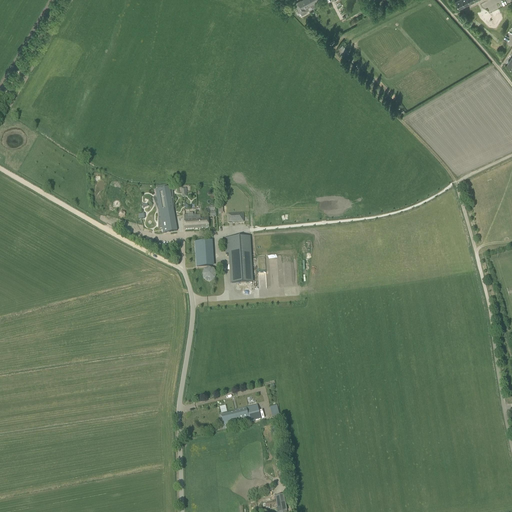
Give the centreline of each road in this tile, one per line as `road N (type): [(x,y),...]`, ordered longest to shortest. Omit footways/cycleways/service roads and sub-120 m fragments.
road 1 (unclassified): [(182,511),(178,412),(192,312),(182,272)]
road 2 (unknown): [(456,182),(396,212),(250,229)]
road 3 (track): [(182,272),(0,168)]
road 4 (track): [(489,314),(456,182),(511,155)]
road 5 (track): [(456,182),(327,49)]
road 6 (unclassified): [(511,445),(489,314)]
